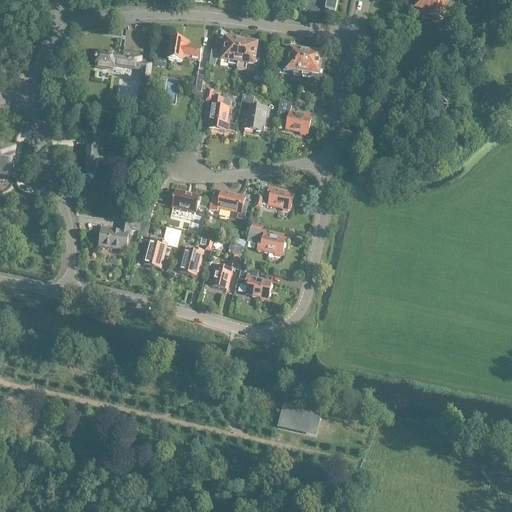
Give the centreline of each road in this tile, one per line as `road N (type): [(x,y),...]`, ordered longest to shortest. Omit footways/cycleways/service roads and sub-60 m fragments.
road 1 (residential): [(355,40),(218,16),(59,24)]
road 2 (residential): [(284,327),(233,329),(69,289)]
road 3 (residential): [(69,289),(69,214),(35,109),(21,94)]
road 4 (residential): [(284,327),(309,296),(329,165)]
road 5 (residential): [(329,165),(210,177),(182,166)]
road 6 (residential): [(329,165),(355,40)]
